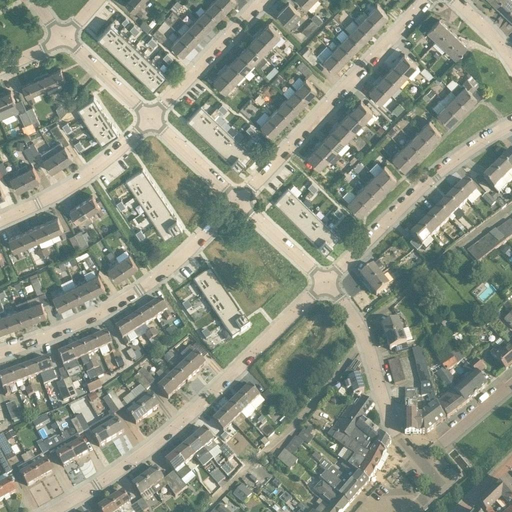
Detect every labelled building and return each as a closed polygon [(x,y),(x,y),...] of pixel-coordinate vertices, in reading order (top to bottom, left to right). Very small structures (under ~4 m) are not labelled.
[(139,7),(144,0),(129,0),(125,4),(140,17),(144,12),(139,7)] [(227,10),(216,0),(213,0),(214,0),(206,8),(218,19),(227,10)] [(216,0),(227,10),(236,1),(235,0),(216,0)] [(297,0),(306,8),(307,7),(314,0),(297,0)] [(504,14),(511,5),(511,0),(499,0),(495,5),(504,14)] [(175,12),(182,4),(178,1),(171,9),(175,12)] [(301,15),(296,10),(288,3),(278,14),(293,29),(299,24),(295,21),(301,15)] [(367,14),(379,25),(388,16),(383,11),(376,4),(367,14)] [(209,28),(218,19),(206,8),(197,17),(209,28)] [(312,20),(317,25),(318,26),(322,21),(315,14),(310,18),(313,20),(312,20)] [(379,25),(367,14),(367,15),(358,23),(370,34),(379,25)] [(200,38),(209,28),(197,17),(188,26),(200,38)] [(436,41),(448,28),(439,19),(434,24),(433,24),(427,31),(436,41)] [(100,41),(101,40),(112,27),(105,20),(92,33),(100,41)] [(152,20),(148,25),(144,21),(140,25),(147,32),(151,27),(152,28),(156,23),(152,20)] [(306,36),(317,25),(312,20),(302,32),(306,36)] [(370,34),(358,23),(357,25),(349,33),(361,44),(370,34)] [(259,34),(271,45),(280,35),(268,24),(259,34)] [(191,47),(200,38),(188,26),(179,36),(191,47)] [(101,40),(109,48),(121,34),(113,27),(112,27),(101,40)] [(446,49),(457,37),(448,28),(436,41),(446,49)] [(152,34),(161,43),(166,38),(157,29),(152,34)] [(361,44),(349,33),(348,34),(341,41),(340,42),(352,53),(361,44)] [(109,48),(117,55),(129,42),(121,34),(109,48)] [(250,43),(262,55),(271,45),(259,34),(250,43)] [(182,56),(191,47),(179,36),(170,45),(177,52),(182,56)] [(457,37),(446,49),(455,59),(462,51),(467,46),(457,37)] [(137,49),(129,42),(117,55),(124,62),(137,49)] [(343,62),(352,53),(340,42),(331,51),(343,62)] [(259,67),(267,59),(262,55),(250,43),(241,53),(253,64),(255,62),(259,67)] [(319,59),(308,48),(301,55),(313,66),(319,59)] [(132,70),(144,56),(137,49),(124,62),(132,70)] [(343,62),(331,51),(322,61),(329,67),(330,67),(334,72),(343,62)] [(249,68),(253,64),(241,53),(232,62),(243,74),(249,79),(254,73),(249,68)] [(395,64),(407,75),(416,66),(404,55),(395,64)] [(140,77),(152,64),(144,56),(132,70),(140,77)] [(234,83),(243,74),(232,62),(222,72),(234,83)] [(296,67),(306,76),(307,77),(312,72),(301,62),(296,67)] [(152,64),(140,77),(140,78),(148,85),(160,72),(152,64)] [(387,74),(398,85),(407,75),(395,64),(387,74)] [(424,68),(420,72),(429,80),(433,76),(424,68)] [(41,77),(46,89),(60,83),(62,89),(68,86),(60,69),(48,75),(47,73),(41,77)] [(271,70),(266,75),(270,79),(275,74),(271,71),(271,70)] [(225,93),(234,83),(222,72),(213,81),(225,93)] [(389,94),(398,85),(387,74),(378,83),(389,94)] [(33,95),(46,89),(41,77),(34,80),(34,81),(22,87),(30,104),(36,102),(33,95)] [(312,85),(305,79),(296,89),(307,100),(316,90),(312,86),(312,85)] [(455,95),(467,107),(476,98),(471,93),(476,89),(467,79),(461,85),(458,83),(450,90),(455,95)] [(380,103),(389,94),(378,83),(369,92),(380,103)] [(298,109),(307,100),(296,89),(287,98),(298,109)] [(431,89),(426,94),(430,98),(435,93),(431,89)] [(0,119),(0,120),(14,113),(15,115),(20,113),(11,92),(0,96),(0,119)] [(71,103),(73,105),(81,95),(78,94),(71,103)] [(260,104),(264,100),(259,95),(255,99),(260,104)] [(467,107),(455,95),(446,104),(458,116),(467,107)] [(87,117),(100,106),(100,105),(93,97),(80,109),(87,117)] [(56,109),(60,119),(73,105),(71,103),(66,98),(56,109)] [(290,118),(298,109),(287,98),(278,107),(290,118)] [(449,126),(458,116),(446,104),(441,99),(431,109),(444,121),(444,120),(449,126)] [(352,111),(364,122),(372,112),(361,101),(352,111)] [(401,103),(395,109),(399,114),(405,108),(401,103)] [(100,106),(87,117),(86,118),(93,126),(106,114),(100,106)] [(33,127),(34,127),(40,124),(32,107),(26,110),(33,127)] [(281,127),(290,118),(278,107),(269,116),(281,127)] [(199,134),(213,120),(200,108),(187,122),(199,134)] [(35,130),(34,127),(33,127),(26,110),(18,114),(28,134),(35,130)] [(355,131),(364,122),(352,111),(343,120),(355,131)] [(100,134),(113,122),(106,114),(93,126),(100,134)] [(272,137),(281,127),(269,116),(260,126),(267,133),(267,132),(272,137)] [(212,145),(225,131),(213,120),(199,134),(212,145)] [(346,141),(355,131),(343,120),(334,129),(346,141)] [(419,131),(431,143),(441,134),(435,129),(436,128),(429,121),(419,131)] [(107,142),(121,130),(114,122),(113,122),(100,134),(107,142)] [(50,148),(62,166),(73,159),(65,147),(69,144),(57,125),(50,129),(57,140),(58,139),(60,142),(50,148)] [(380,126),(376,131),(380,135),(384,130),(380,126)] [(392,128),(387,132),(391,136),(396,131),(392,128)] [(337,150),(346,141),(334,129),(325,139),(337,150)] [(225,131),(212,145),(225,157),(238,143),(225,131)] [(422,152),(431,143),(419,131),(410,140),(422,152)] [(337,150),(325,139),(316,148),(328,159),(332,155),(337,150)] [(413,161),(422,152),(410,140),(401,149),(413,161)] [(33,156),(34,156),(39,153),(33,143),(28,146),(28,147),(33,156)] [(238,143),(225,157),(237,169),(251,155),(238,143)] [(35,159),(34,156),(33,156),(28,147),(24,150),(23,150),(30,163),(35,159)] [(51,173),(62,166),(50,148),(40,154),(43,159),(42,159),(51,173)] [(319,169),(328,159),(316,148),(307,158),(319,169)] [(404,170),(413,161),(401,149),(391,158),(399,165),(404,170)] [(501,161),(511,171),(511,153),(510,152),(501,161)] [(132,173),(143,187),(158,174),(147,161),(132,173)] [(507,185),(511,180),(511,171),(501,161),(492,171),(507,185)] [(19,168),(28,186),(40,180),(32,166),(27,168),(26,165),(19,168)] [(374,175),(387,188),(396,179),(391,174),(391,173),(384,166),(374,175)] [(17,192),(28,186),(19,168),(12,172),(14,176),(10,178),(17,192)] [(196,196),(205,187),(189,171),(174,185),(184,194),(189,189),(196,196)] [(498,194),(507,185),(492,171),(483,180),(488,184),(487,185),(494,191),(494,190),(498,194)] [(169,188),(158,174),(143,187),(154,200),(169,188)] [(378,197),(387,188),(374,175),(365,184),(378,197)] [(456,191),(467,203),(477,193),(465,182),(456,191)] [(369,206),(378,197),(365,184),(356,193),(369,206)] [(165,214),(180,201),(169,188),(154,200),(165,214)] [(277,204),(290,216),(303,202),(290,190),(277,204)] [(345,195),(348,199),(354,194),(351,190),(345,195)] [(458,212),(467,203),(456,191),(447,200),(458,212)] [(369,206),(356,193),(355,195),(348,202),(347,203),(354,210),(359,215),(369,206)] [(490,197),(494,202),(498,198),(493,193),(490,197)] [(481,199),(490,208),(495,204),(487,194),(481,199)] [(81,204),(88,215),(95,211),(98,217),(103,214),(92,197),(81,204)] [(499,198),(494,202),(501,210),(506,205),(499,198)] [(454,216),(458,212),(447,200),(438,209),(449,221),(451,223),(456,218),(454,216)] [(180,201),(165,214),(176,227),(191,215),(180,201)] [(316,214),(303,202),(290,216),(302,228),(316,214)] [(88,215),(81,204),(69,211),(80,228),(92,221),(88,215)] [(440,230),(449,221),(438,209),(429,219),(440,230)] [(315,240),(328,226),(316,214),(302,228),(315,240)] [(45,224),(50,236),(57,233),(60,239),(66,237),(57,218),(45,224)] [(431,239),(440,230),(429,219),(419,228),(431,239)] [(511,223),(510,223),(509,222),(496,231),(508,241),(511,238),(511,224),(511,223)] [(38,241),(50,236),(45,224),(33,229),(38,241)] [(341,238),(328,226),(315,240),(328,252),(341,238)] [(422,248),(431,239),(419,228),(410,237),(422,248)] [(26,246),(38,241),(33,229),(21,234),(26,246)] [(74,234),(80,245),(82,248),(88,245),(80,231),(74,234)] [(497,249),(508,241),(496,231),(495,232),(495,231),(486,238),(497,249)] [(19,250),(26,246),(21,234),(8,240),(14,252),(9,254),(13,264),(18,262),(17,259),(22,256),(19,250)] [(75,248),(80,245),(74,234),(69,237),(75,248)] [(487,257),(497,249),(486,238),(477,245),(487,257)] [(477,264),(487,257),(477,245),(467,252),(477,264)] [(41,248),(44,255),(50,253),(47,246),(41,248)] [(506,246),(500,252),(504,256),(510,250),(506,246)] [(80,255),(89,268),(94,265),(85,252),(80,255)] [(118,261),(127,274),(137,267),(129,254),(123,258),(118,261)] [(210,268),(221,281),(236,269),(225,256),(210,268)] [(116,281),(127,274),(118,261),(107,268),(116,281)] [(15,278),(9,265),(2,268),(8,281),(15,278)] [(447,265),(441,270),(445,275),(450,270),(447,265)] [(368,287),(381,277),(373,267),(360,277),(368,287)] [(232,295),(248,283),(236,269),(221,281),(232,295)] [(29,305),(35,320),(46,316),(43,306),(49,304),(45,294),(44,293),(43,293),(36,274),(29,276),(36,296),(26,299),(27,302),(29,305)] [(86,280),(93,294),(105,289),(98,274),(86,280)] [(381,277),(368,287),(376,297),(380,294),(388,287),(381,277)] [(93,294),(86,280),(75,285),(82,300),(93,294)] [(232,295),(243,308),(259,296),(248,283),(232,295)] [(70,305),(82,300),(75,285),(73,286),(68,288),(64,290),(63,291),(70,305)] [(59,311),(70,305),(63,291),(61,286),(50,291),(52,296),(59,311)] [(259,296),(243,308),(254,322),(270,310),(259,296)] [(149,308),(156,320),(163,316),(166,321),(171,318),(160,301),(149,308)] [(511,306),(509,304),(504,308),(510,315),(503,320),(511,330),(511,349),(511,350),(509,348),(511,352),(511,306)] [(35,320),(29,305),(17,309),(23,325),(35,320)] [(145,327),(156,320),(149,308),(138,316),(145,327)] [(11,329),(23,325),(17,309),(5,314),(11,329)] [(5,314),(4,310),(0,311),(0,313),(1,316),(0,315),(0,333),(11,329),(5,314)] [(133,334),(145,327),(138,316),(126,323),(133,334)] [(459,333),(448,319),(440,325),(451,339),(459,333)] [(385,339),(408,331),(406,323),(403,324),(401,320),(381,328),(385,339)] [(126,323),(115,330),(126,347),(131,344),(127,338),(133,334),(126,323)] [(177,333),(173,327),(166,331),(170,338),(177,333)] [(149,333),(153,340),(158,337),(153,330),(149,333)] [(408,331),(385,339),(390,351),(413,343),(408,331)] [(149,342),(153,340),(149,333),(144,336),(149,342)] [(94,339),(100,352),(106,349),(109,355),(115,353),(106,334),(94,339)] [(88,357),(100,352),(94,339),(82,345),(87,357),(88,357)] [(505,372),(511,365),(511,352),(509,348),(504,343),(490,355),(496,361),(505,372)] [(91,364),(88,357),(87,357),(82,345),(70,350),(75,363),(80,360),(83,367),(86,367),(88,373),(93,371),(90,364),(91,364)] [(191,351),(194,354),(196,356),(198,359),(201,362),(208,356),(197,345),(191,351)] [(413,355),(422,353),(420,347),(412,350),(413,355)] [(478,395),(465,381),(458,387),(447,373),(457,366),(456,365),(464,359),(458,349),(438,362),(444,370),(439,373),(453,395),(455,393),(465,407),(478,395)] [(65,374),(67,373),(69,380),(80,375),(75,363),(70,350),(57,355),(65,374)] [(142,358),(141,357),(141,356),(138,351),(134,354),(131,350),(126,354),(132,362),(133,361),(135,364),(138,361),(142,358)] [(169,353),(164,358),(168,363),(174,358),(169,353)] [(185,363),(196,375),(205,366),(194,354),(185,363)] [(160,362),(155,356),(151,360),(155,366),(160,362)] [(36,364),(40,376),(47,374),(50,381),(55,379),(48,359),(36,364)] [(124,367),(120,359),(115,362),(118,369),(124,367)] [(417,373),(427,371),(423,359),(415,361),(417,373)] [(389,369),(399,366),(397,360),(388,363),(389,369)] [(94,371),(97,378),(97,379),(104,376),(100,368),(99,369),(96,361),(91,364),(90,364),(93,371),(94,371)] [(476,361),(469,366),(475,373),(477,376),(484,371),(476,361)] [(187,383),(196,375),(185,363),(176,371),(187,383)] [(28,381),(40,376),(36,364),(23,368),(28,381)] [(472,371),(467,365),(463,368),(468,375),(472,371)] [(391,374),(401,372),(399,366),(389,369),(391,374)] [(15,386),(28,381),(23,368),(11,373),(15,386)] [(138,375),(149,387),(154,382),(142,370),(137,373),(138,375)] [(176,371),(170,376),(167,373),(163,376),(167,380),(166,380),(177,392),(187,383),(176,371)] [(353,375),(347,371),(337,385),(343,389),(358,399),(361,395),(364,394),(359,377),(354,378),(353,376),(352,376),(353,375)] [(419,379),(428,376),(427,371),(417,373),(419,379)] [(166,380),(167,380),(163,376),(160,372),(155,376),(162,384),(157,388),(168,400),(177,392),(166,380)] [(393,380),(402,378),(401,372),(391,374),(393,380)] [(9,388),(15,386),(11,373),(0,376),(0,383),(5,397),(11,395),(9,388)] [(445,421),(465,407),(455,393),(453,395),(439,373),(436,375),(446,389),(442,392),(444,395),(439,398),(436,394),(434,396),(433,397),(440,413),(445,421)] [(487,388),(477,376),(475,373),(469,378),(467,375),(464,378),(466,381),(465,381),(478,395),(487,388)] [(150,388),(149,387),(138,375),(133,379),(140,387),(145,392),(146,392),(150,388)] [(421,384),(430,384),(428,376),(419,379),(420,385),(421,384)] [(102,389),(97,379),(97,378),(85,384),(90,394),(102,389)] [(394,386),(404,383),(402,378),(393,380),(394,386)] [(77,397),(69,380),(63,382),(72,403),(78,401),(76,397),(77,397)] [(64,406),(72,403),(63,382),(56,385),(64,406)] [(433,397),(434,396),(430,384),(421,384),(421,393),(421,399),(425,398),(427,406),(425,407),(426,413),(425,413),(431,421),(429,422),(435,429),(445,421),(440,413),(433,397)] [(337,385),(332,392),(333,392),(338,395),(343,389),(337,385)] [(240,396),(250,407),(259,398),(249,387),(240,396)] [(421,435),(421,399),(421,393),(417,393),(417,391),(405,391),(405,435),(421,435)] [(158,409),(146,392),(145,392),(134,400),(147,417),(158,409)] [(262,397),(266,401),(271,397),(267,392),(262,397)] [(98,399),(95,393),(88,397),(91,403),(98,399)] [(147,417),(134,400),(126,407),(123,403),(120,405),(113,393),(108,396),(118,413),(123,410),(136,426),(147,417)] [(113,416),(118,413),(108,396),(102,400),(112,415),(100,422),(104,429),(111,441),(124,433),(113,416)] [(250,407),(240,396),(231,405),(241,416),(246,420),(255,412),(250,407)] [(426,435),(435,429),(429,422),(431,421),(425,413),(426,413),(425,407),(427,406),(425,398),(421,399),(421,435),(426,435)] [(356,429),(363,421),(368,415),(374,407),(363,399),(356,409),(347,421),(356,429)] [(11,422),(13,421),(19,419),(20,419),(14,403),(6,406),(11,422)] [(232,425),(241,416),(231,405),(222,413),(232,425)] [(332,440),(349,452),(376,473),(377,471),(385,455),(356,429),(347,421),(356,409),(350,405),(333,430),(337,433),(332,440)] [(223,433),(232,425),(222,413),(212,422),(223,433)] [(75,418),(76,420),(84,434),(89,431),(89,430),(81,415),(75,418)] [(42,425),(39,420),(33,423),(36,429),(42,425)] [(84,434),(76,420),(71,423),(77,435),(70,439),(67,433),(62,436),(75,461),(88,454),(79,437),(84,434)] [(356,429),(385,455),(390,445),(363,421),(356,429)] [(275,433),(266,423),(259,430),(268,439),(275,433)] [(111,441),(104,429),(92,436),(99,448),(111,441)] [(194,439),(208,455),(214,462),(221,455),(218,452),(219,451),(213,443),(214,442),(204,430),(194,439)] [(5,436),(9,442),(16,438),(13,432),(5,436)] [(303,432),(302,433),(298,439),(308,446),(313,439),(303,432)] [(0,436),(0,449),(7,463),(15,459),(2,435),(0,436)] [(63,468),(75,461),(62,436),(52,441),(51,440),(43,444),(48,453),(49,455),(54,452),(63,468)] [(198,463),(208,455),(194,439),(184,447),(194,458),(198,463)] [(269,444),(264,439),(260,443),(264,448),(269,444)] [(303,445),(297,440),(295,439),(292,443),(299,449),(303,445)] [(48,453),(43,444),(41,441),(36,444),(42,456),(35,460),(31,453),(27,455),(26,455),(40,481),(52,474),(43,456),(48,453)] [(296,454),(299,449),(292,443),(288,448),(296,454)] [(234,457),(224,446),(219,451),(218,452),(221,455),(228,463),(234,457)] [(175,455),(184,466),(194,458),(184,447),(175,455)] [(292,458),(296,454),(288,448),(284,452),(292,458)] [(7,463),(0,449),(0,464),(6,476),(12,473),(7,463)] [(292,458),(284,452),(277,460),(291,472),(298,463),(292,458)] [(343,462),(368,483),(369,483),(376,473),(349,452),(342,461),(343,462)] [(349,506),(361,492),(344,477),(315,454),(312,458),(321,465),(319,468),(326,473),(320,481),(319,481),(349,506)] [(27,488),(40,481),(26,455),(21,458),(25,465),(17,469),(27,488)] [(187,489),(182,483),(191,475),(184,466),(175,455),(165,463),(175,475),(176,476),(171,481),(181,494),(187,489)] [(269,464),(265,460),(260,464),(264,468),(269,464)] [(368,483),(343,462),(340,467),(347,473),(344,477),(361,492),(368,483)] [(209,476),(218,486),(225,480),(216,469),(209,476)] [(181,494),(171,481),(166,484),(155,470),(143,478),(156,495),(168,487),(175,498),(181,494)] [(144,503),(156,495),(143,478),(132,486),(142,501),(137,504),(141,511),(144,511),(148,510),(144,503)] [(17,493),(9,480),(0,485),(0,492),(4,500),(17,493)] [(281,485),(275,480),(272,484),(278,489),(281,485)] [(343,511),(349,506),(319,481),(319,482),(320,484),(313,492),(331,508),(330,509),(324,504),(324,505),(319,500),(318,501),(331,511),(343,511)] [(511,511),(511,493),(509,491),(510,490),(510,489),(504,483),(479,506),(484,511),(511,511)] [(242,486),(233,495),(243,504),(252,495),(242,486)] [(264,487),(261,492),(269,499),(272,494),(264,487)] [(141,511),(137,504),(131,508),(122,493),(110,501),(117,511),(141,511)] [(282,498),(287,503),(293,498),(287,493),(282,498)] [(117,511),(110,501),(98,509),(99,511),(117,511)] [(331,511),(318,501),(316,504),(320,509),(317,511),(331,511)] [(310,511),(301,503),(297,507),(302,511),(310,511)]
